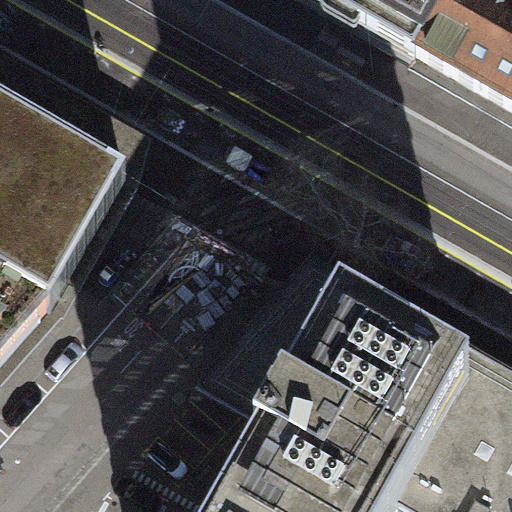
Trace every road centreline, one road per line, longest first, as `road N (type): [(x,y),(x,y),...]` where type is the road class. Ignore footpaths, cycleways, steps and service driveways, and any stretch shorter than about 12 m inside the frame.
road 1 (residential): [(0,501),(294,181)]
road 2 (tertiary): [(511,196),(165,0)]
road 3 (tertiary): [(0,21),(294,181)]
road 4 (tertiary): [(294,181),(511,306)]
